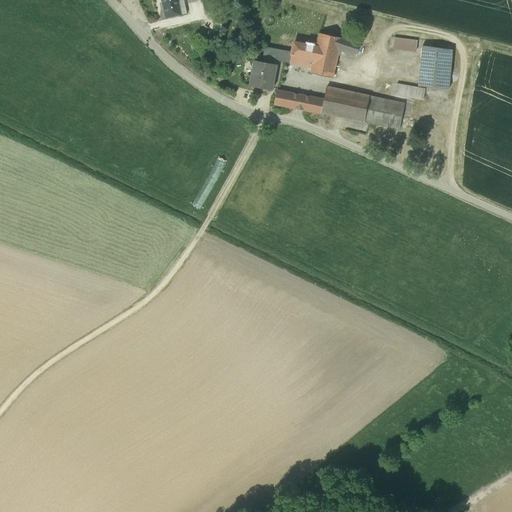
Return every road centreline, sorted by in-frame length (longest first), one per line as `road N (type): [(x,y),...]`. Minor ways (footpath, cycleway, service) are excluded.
road 1 (unclassified): [(113,0),(165,61),(262,120),(309,124),(511,217)]
road 2 (track): [(0,415),(53,360),(151,297),(204,233),(262,120)]
